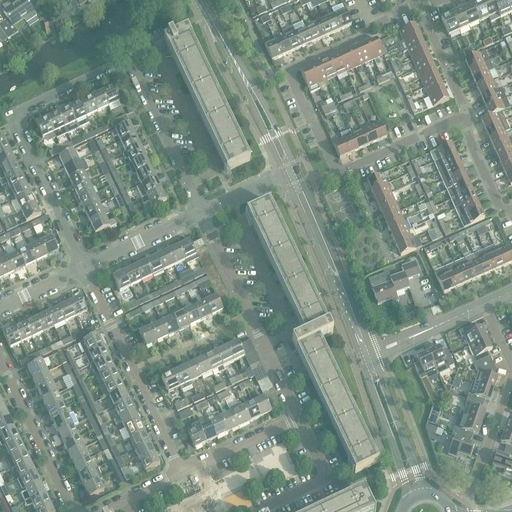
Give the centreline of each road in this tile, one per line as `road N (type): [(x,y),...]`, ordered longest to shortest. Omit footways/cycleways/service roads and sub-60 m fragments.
road 1 (residential): [(85,267),(12,116),(128,62),(198,213)]
road 2 (residential): [(181,473),(85,267)]
road 3 (residential): [(298,416),(198,213)]
road 4 (residential): [(335,173),(286,69),(363,35),(368,25)]
road 5 (tertiary): [(364,354),(289,171)]
road 6 (tertiary): [(289,171),(199,0)]
road 7 (unknown): [(125,64),(141,52),(155,56),(207,169),(185,185)]
road 8 (residential): [(72,511),(0,359)]
road 9 (residential): [(254,511),(325,477),(298,416)]
road 10 (tertiary): [(428,494),(367,363)]
road 11 (tertiary): [(367,363),(409,499)]
road 12 (residential): [(335,173),(461,118)]
road 13 (residential): [(364,354),(485,305)]
road 14 (residential): [(181,473),(298,416)]
road 15 (residential): [(198,213),(85,267)]
